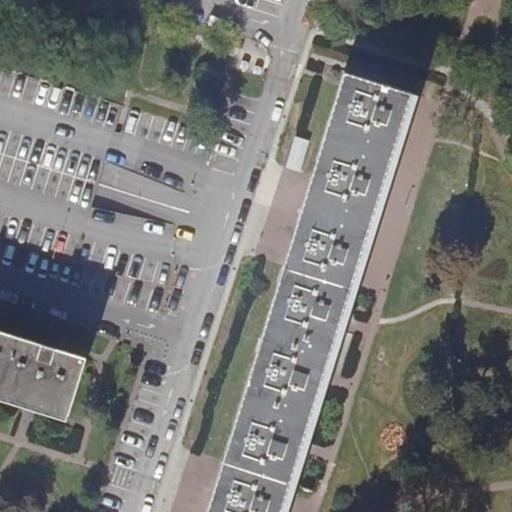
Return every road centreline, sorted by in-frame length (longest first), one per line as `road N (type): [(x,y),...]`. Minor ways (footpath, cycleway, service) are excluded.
road 1 (residential): [(185,343),(300,0)]
road 2 (residential): [(0,284),(185,343)]
road 3 (residential): [(133,511),(185,343)]
